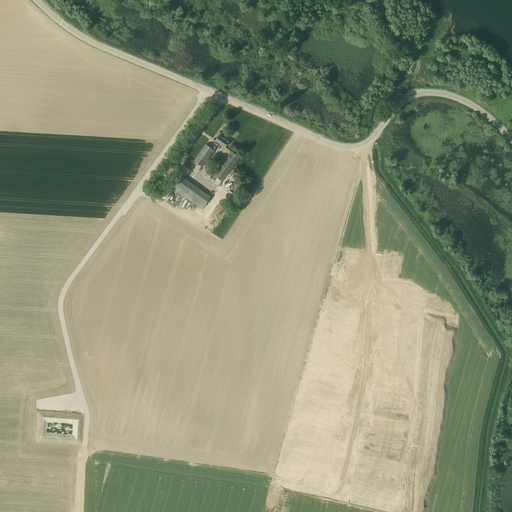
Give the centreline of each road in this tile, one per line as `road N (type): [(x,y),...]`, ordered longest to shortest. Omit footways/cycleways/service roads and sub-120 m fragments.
road 1 (tertiary): [(511,142),(467,104),(436,94),(412,96),(364,147),(340,149),(208,92)]
road 2 (unclassified): [(76,387),(59,312),(63,297),(208,92)]
road 3 (tertiary): [(208,92),(110,52),(35,0)]
